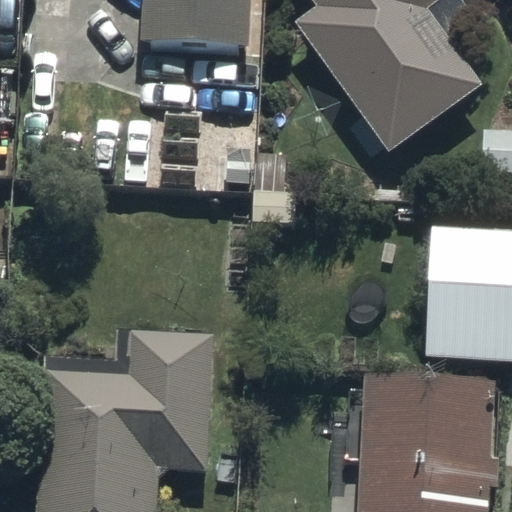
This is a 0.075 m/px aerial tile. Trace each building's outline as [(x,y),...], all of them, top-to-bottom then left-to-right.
[(251,52),(253,0),(143,0),(141,47),(251,52)] [(305,0),(316,15),(295,31),(389,161),(482,93),(427,18),(452,0),(305,0)] [(511,135),(480,134),(478,179),(511,181),(511,135)] [(511,240),(431,235),(423,365),(511,370),(511,240)] [(127,381),(43,378),(37,511),(157,511),(158,478),(207,480),(213,339),(129,336),(127,381)] [(496,390),(362,384),(355,511),(490,511),(491,496),(498,496),(499,467),(492,467),(496,390)]
